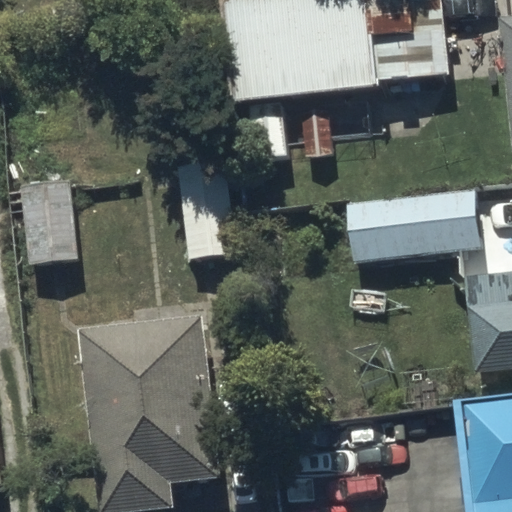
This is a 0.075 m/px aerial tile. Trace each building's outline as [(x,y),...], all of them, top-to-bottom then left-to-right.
[(237,106),(378,90),(368,0),(288,0),(225,7),(237,106)] [(511,20),(500,22),(511,152),(511,20)] [(188,147),(195,262),(243,259),(236,144),(188,147)] [(30,168),(31,188),(26,188),(29,262),(79,260),(75,187),(69,187),(68,166),(30,168)] [(346,209),(352,266),(478,254),(473,197),(346,209)] [(474,376),(511,372),(511,278),(465,283),(474,376)] [(210,323),(84,336),(101,511),(183,511),(181,484),(226,479),(210,323)] [(511,511),(511,399),(457,405),(468,511),(511,511)]
